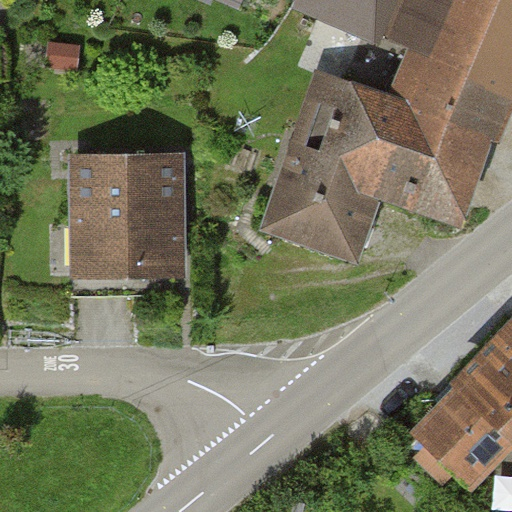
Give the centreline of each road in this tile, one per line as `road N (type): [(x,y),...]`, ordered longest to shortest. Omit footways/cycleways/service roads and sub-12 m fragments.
road 1 (tertiary): [(511,241),(271,440)]
road 2 (unclassified): [(271,440),(225,399),(160,374),(0,377)]
